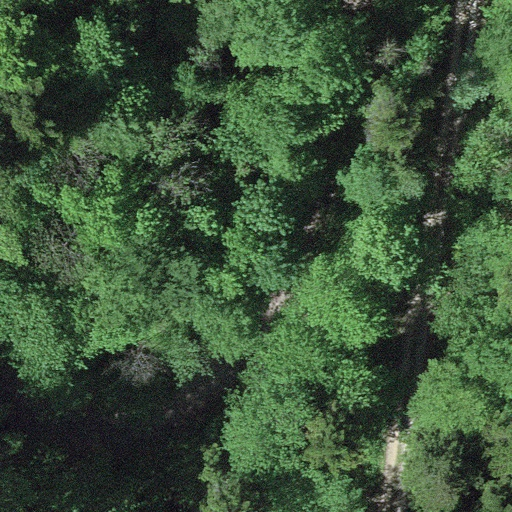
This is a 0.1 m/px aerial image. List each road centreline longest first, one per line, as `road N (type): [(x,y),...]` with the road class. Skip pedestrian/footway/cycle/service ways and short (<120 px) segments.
road 1 (track): [(362,0),(351,92),(295,255),(234,347),(176,402),(128,426),(86,426),(48,408),(13,378),(0,353)]
road 2 (track): [(471,0),(389,511)]
